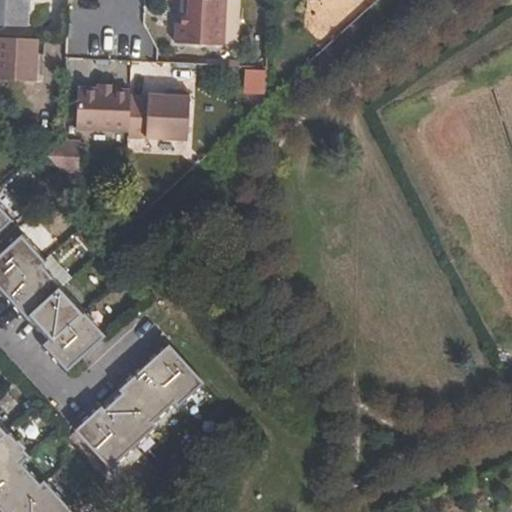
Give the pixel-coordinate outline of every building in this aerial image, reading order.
[(0,0),(0,24),(19,26),(20,8),(24,8),(23,0),(0,0)] [(178,0),(177,25),(171,25),(171,43),(220,46),(221,0),(178,0)] [(250,27),(249,48),(262,48),(263,27),(250,27)] [(0,83),(32,85),(33,39),(0,37),(0,83)] [(242,94),(263,95),(265,70),(244,69),(242,94)] [(74,129),(124,133),(126,90),(114,89),(113,86),(93,85),(93,88),(75,87),(74,129)] [(183,91),(166,90),(166,95),(144,93),(140,136),(179,138),(183,91)] [(77,141),(61,140),(44,154),(59,174),(75,174),(77,141)] [(0,232),(12,222),(0,208),(0,232)] [(22,238),(11,248),(0,258),(0,287),(8,296),(42,266),(45,263),(22,238)] [(63,289),(42,266),(8,296),(29,320),(32,317),(63,289)] [(84,311),(63,289),(32,317),(52,339),(84,311)] [(104,334),(84,311),(52,339),(45,346),(66,369),(104,334)] [(178,404),(199,386),(162,346),(142,364),(174,400),(178,404)] [(150,421),(174,400),(142,364),(118,386),(150,421)] [(132,447),(155,427),(150,421),(118,386),(96,407),(132,447)] [(108,469),(132,447),(96,407),(72,429),(108,469)] [(25,458),(4,434),(0,436),(0,480),(18,464),(25,458)] [(6,511),(36,485),(18,464),(0,480),(0,511),(6,511)] [(51,511),(60,504),(40,482),(36,485),(6,511),(51,511)]
